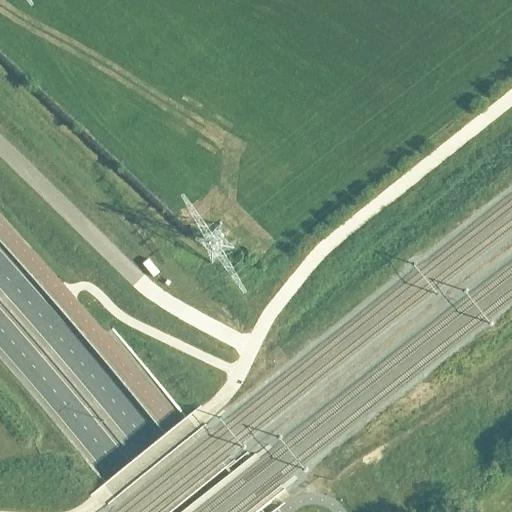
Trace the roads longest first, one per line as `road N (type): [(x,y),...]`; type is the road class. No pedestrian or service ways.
road 1 (primary): [(205,511),(0,268)]
road 2 (primary): [(0,326),(154,511)]
